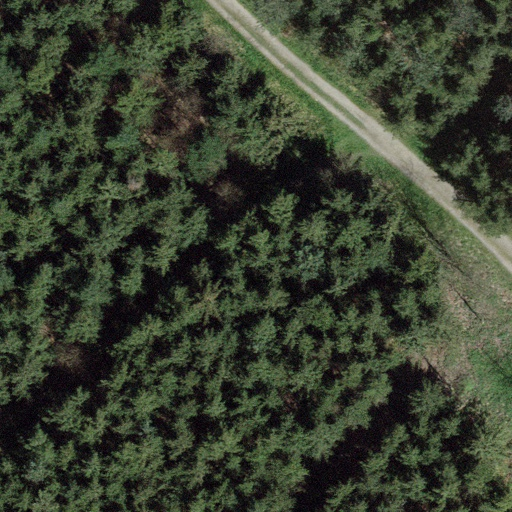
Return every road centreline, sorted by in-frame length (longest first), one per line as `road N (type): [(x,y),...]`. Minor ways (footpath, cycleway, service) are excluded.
road 1 (track): [(375,150),(307,165),(137,344),(0,447)]
road 2 (track): [(511,274),(223,0)]
